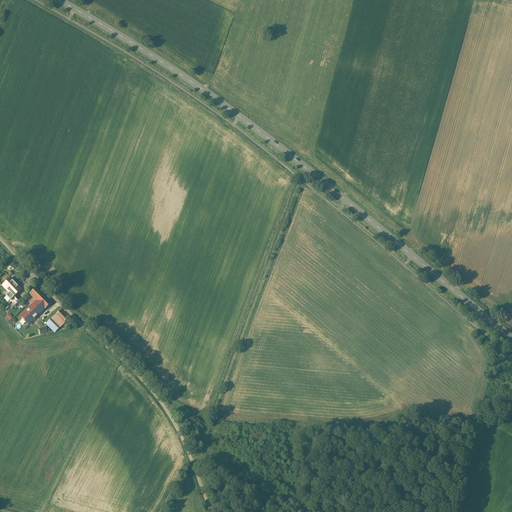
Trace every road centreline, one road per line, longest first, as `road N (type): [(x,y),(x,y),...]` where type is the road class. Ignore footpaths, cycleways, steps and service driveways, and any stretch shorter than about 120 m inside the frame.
road 1 (secondary): [(511,338),(234,113),(58,0)]
road 2 (unclassified): [(0,237),(148,386),(183,441),(209,511)]
